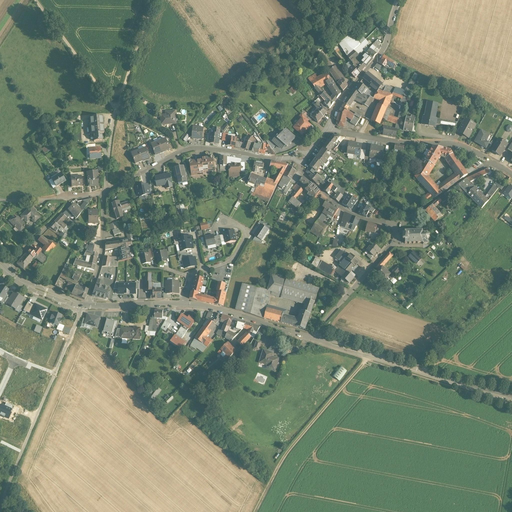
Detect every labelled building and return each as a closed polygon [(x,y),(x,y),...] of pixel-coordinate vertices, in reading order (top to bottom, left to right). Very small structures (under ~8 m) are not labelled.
[(356,40),(343,51),(347,57),(353,51),(360,45),(356,40)] [(360,45),(363,50),(369,45),(365,40),(360,45)] [(380,44),(376,41),(372,46),(375,48),(374,49),(376,50),(377,50),(379,51),(379,50),(380,48),(378,46),(380,44)] [(363,50),(360,45),(353,51),(357,55),(358,56),(364,51),(363,50)] [(372,46),(369,49),(369,50),(366,54),(367,55),(372,59),(376,54),(372,51),(374,49),(375,48),(372,46)] [(353,51),(347,57),(349,59),(350,62),(352,64),(353,66),(356,69),(360,73),(367,65),(363,60),(359,64),(357,63),(357,64),(353,60),(354,59),(357,57),(356,56),(357,55),(353,51)] [(367,55),(363,60),(368,64),(372,59),(367,55)] [(394,62),(384,56),(380,61),(391,67),(391,66),(394,62)] [(383,67),(377,63),(374,67),(380,72),(383,67)] [(352,67),(349,70),(351,72),(350,73),(355,78),(360,73),(356,69),(353,66),(352,67)] [(333,83),(327,73),(310,83),(322,96),(325,94),(320,87),(326,83),(328,87),(333,83)] [(337,73),(333,77),(335,81),(343,91),(347,87),(342,80),(344,79),(341,75),(339,76),(337,73)] [(381,84),(368,73),(363,78),(378,91),(379,91),(383,93),(386,86),(381,84)] [(409,82),(403,92),(386,86),(383,93),(392,96),(401,99),(407,102),(415,86),(409,82)] [(336,88),(333,83),(328,87),(334,96),(331,100),(334,103),(340,94),(336,88)] [(367,89),(359,83),(354,90),(360,94),(362,95),(363,94),(367,89)] [(360,94),(354,90),(349,97),(342,108),(346,110),(356,99),(360,94)] [(383,93),(379,91),(378,91),(375,96),(373,99),(378,99),(380,101),(388,105),(392,96),(383,93)] [(370,98),(363,94),(362,95),(360,94),(356,99),(363,103),(362,104),(368,107),(373,99),(370,98)] [(330,99),(327,96),(324,99),(327,103),(325,104),(329,109),(334,103),(331,100),(330,99)] [(398,119),(388,116),(390,111),(386,109),(382,119),(396,124),(401,126),(402,121),(407,102),(401,99),(399,105),(401,105),(398,119)] [(388,105),(380,101),(371,121),(379,125),(382,119),(386,109),(388,105)] [(427,102),(424,116),(423,116),(422,125),(435,127),(436,124),(437,119),(435,118),(437,104),(427,102)] [(321,106),(320,107),(316,104),(314,106),(317,110),(323,117),(327,112),(321,106)] [(346,110),(342,108),(339,112),(336,123),(338,126),(343,128),(346,117),(351,121),(354,116),(346,110)] [(323,117),(317,110),(311,117),(318,123),(323,117)] [(175,112),(166,113),(166,117),(161,118),(161,125),(167,125),(176,124),(175,112)] [(307,119),(302,114),(299,118),(301,120),(302,119),(306,122),(309,120),(307,119)] [(360,119),(354,116),(351,121),(350,122),(355,126),(360,119)] [(411,118),(406,117),(404,126),(403,131),(404,131),(412,133),(413,126),(415,117),(411,116),(411,118)] [(101,117),(89,118),(91,118),(91,126),(90,126),(90,127),(91,126),(92,134),(91,134),(91,135),(93,135),(101,134),(103,134),(101,117)] [(302,119),(301,120),(294,128),(302,135),(305,132),(308,129),(307,129),(310,126),(306,122),(302,119)] [(457,122),(437,119),(436,124),(456,127),(457,122)] [(461,126),(458,133),(468,138),(475,126),(465,120),(461,126)] [(391,128),(383,126),(383,128),(384,130),(383,135),(395,138),(396,132),(397,130),(395,129),(391,129),(391,128)] [(203,129),(193,128),(192,139),(202,140),(203,129)] [(220,129),(215,129),(214,134),(211,134),(210,143),(218,143),(220,129)] [(285,131),(283,133),(281,136),(279,139),(278,139),(285,145),(287,147),(289,144),(290,144),(291,142),(291,141),(294,139),(285,131)] [(480,131),(478,135),(479,135),(475,142),(486,148),(488,143),(485,142),(489,135),(480,131)] [(262,141),(255,132),(253,135),(259,142),(261,144),(262,141)] [(101,134),(93,135),(94,142),(102,141),(101,134)] [(285,145),(278,139),(279,139),(275,135),(271,139),(271,140),(277,144),(282,149),(285,145)] [(340,137),(334,136),(333,136),(329,141),(334,145),(337,147),(340,143),(337,140),(340,137)] [(235,138),(228,137),(227,141),(227,145),(235,146),(236,142),(235,142),(235,138)] [(277,144),(271,140),(271,139),(269,137),(266,141),(268,144),(272,150),(277,144)] [(257,145),(254,144),(256,141),(253,139),(250,143),(251,143),(249,151),(258,154),(261,144),(259,142),(258,142),(257,145)] [(507,145),(499,139),(491,151),(500,156),(507,145)] [(166,140),(158,142),(162,152),(166,151),(165,151),(170,149),(166,140)] [(329,141),(323,148),(328,151),(329,152),(330,150),(331,149),(334,151),(337,147),(334,145),(329,141)] [(158,142),(151,145),(155,155),(159,153),(160,153),(162,152),(158,142)] [(248,142),(245,142),(244,144),(236,142),(235,146),(235,147),(249,151),(251,143),(250,143),(248,142)] [(443,149),(433,147),(430,152),(426,150),(423,156),(426,158),(425,161),(433,166),(440,156),(443,149)] [(146,148),(139,151),(143,161),(146,160),(145,160),(150,158),(146,148)] [(328,151),(323,148),(316,159),(322,164),(323,165),(330,157),(329,156),(326,154),(328,151)] [(95,149),(89,149),(89,150),(90,159),(100,159),(99,149),(95,149)] [(467,175),(451,151),(450,150),(443,149),(440,156),(446,158),(445,159),(457,175),(437,189),(427,177),(433,166),(425,161),(414,178),(434,198),(467,175)] [(139,151),(131,154),(135,164),(139,162),(140,163),(143,161),(139,151)] [(209,157),(201,158),(201,160),(202,169),(207,169),(207,170),(214,169),(213,159),(213,158),(213,157),(212,157),(209,157)] [(220,157),(217,157),(217,169),(218,173),(219,173),(220,173),(220,170),(225,170),(225,166),(220,166),(220,157)] [(240,159),(230,157),(229,165),(240,164),(240,168),(242,168),(242,169),(243,169),(244,163),(240,163),(240,159)] [(322,164),(316,159),(309,167),(315,171),(318,169),(321,166),(323,168),(324,166),(323,165),(322,164)] [(201,160),(193,161),(189,161),(188,162),(188,163),(189,164),(190,170),(191,174),(199,173),(199,172),(203,171),(202,169),(201,160)] [(263,163),(254,162),(252,172),(256,173),(256,170),(257,167),(262,168),(263,163)] [(287,165),(275,163),(271,162),(269,167),(279,169),(277,173),(282,176),(287,165)] [(240,164),(229,165),(229,170),(229,173),(233,173),(240,173),(240,172),(240,168),(240,164)] [(295,171),(289,166),(284,176),(291,180),(295,171)] [(183,167),(175,169),(178,182),(183,181),(183,183),(187,182),(183,167)] [(315,171),(309,167),(305,172),(310,176),(311,175),(312,176),(315,173),(314,173),(315,171)] [(489,168),(472,176),(474,181),(483,177),(490,173),(489,172),(491,172),(489,168)] [(97,172),(87,173),(88,187),(98,186),(97,172)] [(264,188),(256,185),(254,190),(253,193),(270,199),(277,184),(282,176),(277,173),(271,183),(265,181),(264,188)] [(315,173),(312,176),(311,175),(310,176),(309,178),(310,179),(315,183),(318,179),(319,180),(320,180),(317,183),(318,184),(322,180),(321,179),(315,173)] [(65,182),(60,174),(51,180),(56,187),(65,182)] [(169,175),(155,178),(157,187),(165,185),(166,189),(172,188),(171,184),(172,184),(169,175)] [(259,178),(251,175),(248,183),(254,186),(256,186),(256,185),(259,178)] [(291,180),(284,176),(280,182),(285,186),(287,187),(289,183),(291,180)] [(81,177),(70,178),(71,180),(71,187),(72,187),(82,187),(81,177)] [(310,184),(303,177),(302,179),(299,182),(307,188),(310,184)] [(266,180),(259,178),(256,185),(264,188),(265,181),(266,180)] [(466,179),(458,185),(467,194),(474,187),(470,183),(466,179)] [(328,186),(322,180),(318,184),(317,185),(320,187),(321,185),(325,189),(328,186)] [(319,192),(310,184),(307,188),(308,188),(306,190),(309,193),(307,194),(314,199),(319,192)] [(337,189),(330,184),(328,186),(325,189),(323,190),(327,194),(329,191),(331,192),(332,190),(334,192),(337,189)] [(137,193),(138,198),(145,196),(145,195),(150,194),(149,192),(148,185),(144,186),(144,185),(135,187),(137,193)] [(494,185),(487,195),(491,198),(498,188),(494,185)] [(295,192),(291,196),(292,197),(296,199),(303,190),(299,187),(295,192)] [(479,192),(474,187),(467,194),(481,209),(488,201),(481,194),(482,193),(480,191),(479,192)] [(337,189),(334,192),(336,193),(333,198),(338,202),(342,198),(345,193),(343,192),(341,195),(338,193),(340,190),(338,188),(337,189)] [(450,191),(444,195),(447,199),(450,197),(449,196),(452,194),(450,191)] [(270,199),(253,193),(251,196),(268,202),(270,199)] [(357,201),(348,195),(344,200),(342,204),(351,210),(357,201)] [(444,195),(439,199),(442,202),(441,203),(442,204),(448,200),(447,199),(444,195)] [(296,199),(292,197),(289,201),(297,209),(301,204),(296,199)] [(84,203),(79,208),(82,211),(89,203),(92,198),(84,200),(86,202),(87,203),(86,205),(84,203)] [(439,199),(430,206),(431,207),(432,206),(434,208),(441,203),(442,202),(439,199)] [(119,201),(111,203),(117,219),(124,217),(122,211),(129,208),(127,203),(120,205),(119,201)] [(312,206),(305,201),(302,205),(301,204),(297,209),(297,210),(301,213),(302,212),(304,210),(306,211),(308,209),(309,210),(312,206)] [(339,209),(326,201),(322,207),(325,209),(322,213),(326,215),(328,212),(334,216),(339,209)] [(77,206),(75,203),(71,207),(79,215),(82,211),(79,208),(78,207),(79,206),(78,205),(77,206)] [(373,205),(370,203),(367,207),(364,204),(362,207),(361,207),(358,214),(366,217),(369,210),(370,209),(373,205)] [(431,207),(425,212),(434,223),(442,217),(434,208),(432,206),(431,207)] [(79,215),(71,207),(67,211),(70,215),(72,214),(76,219),(79,215)] [(30,208),(24,213),(24,214),(21,217),(21,218),(19,220),(21,222),(23,220),(25,222),(29,218),(34,223),(40,218),(36,214),(30,208)] [(97,211),(88,211),(88,223),(94,223),(94,221),(98,221),(97,211)] [(352,216),(345,212),(343,221),(349,223),(352,216)] [(326,215),(322,213),(318,219),(323,223),(328,216),(326,215)] [(62,215),(62,214),(54,223),(66,232),(73,223),(62,215)] [(359,220),(352,216),(349,223),(356,227),(359,220)] [(19,220),(17,218),(15,220),(13,218),(10,221),(13,225),(14,227),(15,228),(16,227),(20,232),(23,229),(21,227),(24,224),(19,220)] [(327,228),(317,221),(312,228),(322,235),(327,228)] [(356,227),(349,223),(343,221),(341,226),(353,232),(353,230),(355,231),(356,227)] [(199,224),(201,231),(209,229),(207,222),(199,224)] [(66,232),(54,223),(50,227),(49,229),(64,239),(68,233),(66,232)] [(377,226),(369,223),(367,227),(365,231),(370,233),(370,232),(373,233),(375,230),(377,226)] [(255,237),(261,241),(269,230),(261,225),(254,235),(255,237)] [(417,230),(412,230),(413,231),(409,231),(409,230),(408,230),(408,231),(405,231),(404,231),(404,232),(405,234),(404,234),(404,235),(403,235),(403,241),(404,240),(404,241),(405,241),(405,243),(404,244),(405,244),(405,243),(409,243),(409,244),(409,243),(413,243),(413,244),(414,244),(414,243),(417,243),(417,244),(418,244),(418,243),(422,243),(423,243),(423,245),(425,245),(425,243),(428,243),(428,241),(427,240),(429,238),(430,239),(430,238),(429,238),(429,236),(430,235),(429,235),(427,233),(427,232),(426,233),(422,233),(422,231),(423,231),(422,230),(422,231),(417,231),(417,230)] [(234,232),(223,234),(224,235),(225,242),(225,243),(236,241),(234,232)] [(127,240),(120,240),(121,242),(121,248),(123,248),(132,246),(131,241),(131,236),(130,233),(126,234),(126,237),(127,237),(127,240)] [(48,241),(42,236),(38,241),(45,246),(48,241)] [(181,238),(178,239),(178,240),(179,245),(191,242),(190,236),(181,238)] [(213,236),(205,237),(206,246),(210,245),(210,246),(215,245),(214,238),(213,236)] [(55,247),(48,241),(45,246),(46,247),(42,251),(41,250),(40,251),(41,252),(48,256),(55,247)] [(94,242),(91,241),(88,247),(87,250),(81,262),(95,265),(97,259),(99,247),(93,245),(94,242)] [(191,249),(193,248),(191,242),(179,245),(180,251),(180,252),(186,250),(191,249)] [(374,245),(371,248),(370,247),(367,251),(370,253),(369,254),(373,257),(376,253),(377,254),(380,250),(374,245)] [(128,250),(127,248),(123,248),(119,249),(121,257),(122,261),(130,260),(129,254),(128,252),(129,252),(128,250)] [(37,250),(33,254),(29,251),(27,254),(32,259),(34,257),(35,255),(37,256),(41,252),(40,251),(37,250)] [(47,258),(41,252),(37,256),(35,255),(34,257),(44,265),(46,263),(47,258)] [(164,252),(156,254),(158,263),(166,262),(165,258),(164,252)] [(421,259),(413,252),(408,257),(416,264),(421,259)] [(26,253),(16,265),(23,270),(32,259),(27,254),(26,253)] [(390,274),(382,267),(385,265),(393,256),(389,253),(375,268),(378,271),(375,274),(384,282),(387,279),(391,275),(390,274)] [(149,254),(140,256),(142,265),(151,263),(150,259),(149,254)] [(343,254),(337,260),(342,263),(345,259),(347,260),(348,258),(343,254)] [(322,264),(321,263),(318,269),(332,277),(334,274),(335,274),(336,273),(339,275),(342,272),(345,274),(347,272),(352,277),(354,275),(351,272),(359,262),(351,255),(348,258),(347,260),(345,259),(342,263),(337,269),(335,271),(333,269),(322,264)] [(110,258),(104,257),(101,267),(117,267),(117,262),(117,258),(110,258)] [(182,261),(184,269),(197,266),(195,258),(188,259),(182,260),(182,261)] [(318,259),(314,267),(318,269),(321,263),(322,264),(323,262),(318,259)] [(95,265),(81,262),(75,260),(73,266),(82,268),(94,271),(95,265)] [(31,267),(36,270),(40,265),(36,261),(31,267)] [(397,266),(390,274),(391,275),(387,279),(390,281),(401,269),(397,266)] [(76,272),(75,272),(72,279),(78,282),(82,274),(76,272)] [(352,277),(347,272),(345,274),(342,278),(345,280),(349,284),(354,278),(352,277)] [(286,280),(272,276),(267,291),(272,292),(271,292),(282,295),(286,280)] [(75,286),(59,277),(54,286),(71,295),(76,297),(79,287),(75,286)] [(204,279),(196,277),(194,285),(202,287),(204,279)] [(319,289),(286,280),(282,295),(307,302),(308,300),(314,302),(319,289)] [(225,285),(218,283),(216,292),(218,292),(223,293),(225,285)] [(118,294),(126,294),(127,284),(118,284),(118,290),(118,294)] [(135,284),(127,284),(126,294),(135,294),(135,290),(135,284)] [(267,291),(259,288),(260,285),(257,284),(256,288),(248,285),(248,286),(243,284),(236,310),(242,312),(264,319),(264,318),(267,308),(271,292),(267,291)] [(100,287),(96,285),(92,296),(105,300),(105,299),(106,299),(107,297),(106,297),(108,289),(104,288),(105,287),(103,287),(103,288),(101,287),(100,287)] [(202,287),(194,285),(192,292),(198,294),(200,294),(202,287)] [(8,290),(2,286),(0,288),(0,297),(2,299),(5,294),(8,290)] [(88,290),(79,287),(76,297),(84,300),(88,290)] [(160,299),(160,289),(152,289),(149,289),(149,291),(149,299),(160,299)] [(192,292),(191,292),(189,299),(201,302),(203,297),(202,296),(202,298),(198,297),(198,294),(192,292)] [(223,293),(218,292),(216,300),(205,298),(206,297),(203,297),(201,302),(223,307),(226,294),(223,293)] [(23,299),(13,293),(9,299),(7,303),(11,306),(11,307),(15,310),(16,310),(19,305),(23,299)] [(23,311),(30,314),(34,306),(27,303),(23,311)] [(306,304),(304,309),(302,308),(298,320),(296,327),(305,330),(313,306),(306,304)] [(39,307),(34,305),(34,306),(30,314),(29,315),(42,321),(46,310),(42,308),(40,309),(39,308),(39,307)] [(281,311),(274,309),(274,310),(267,308),(264,318),(296,327),(298,320),(282,316),(283,313),(280,312),(281,311)] [(155,314),(152,314),(152,318),(150,318),(148,332),(155,332),(156,319),(162,319),(162,317),(166,317),(166,312),(163,312),(163,311),(155,311),(155,314)] [(61,316),(53,313),(52,317),(51,316),(50,320),(51,320),(49,324),(57,327),(58,324),(61,316)] [(222,316),(214,314),(212,320),(214,321),(217,322),(220,322),(220,320),(221,320),(222,316)] [(87,315),(86,319),(84,324),(97,328),(100,318),(87,315)] [(187,319),(182,316),(178,322),(183,325),(180,328),(186,332),(188,329),(189,329),(193,324),(192,323),(193,322),(194,320),(189,317),(187,319)] [(233,319),(222,316),(221,320),(226,321),(224,325),(229,327),(231,323),(233,319)] [(117,321),(106,318),(102,334),(112,337),(117,321)] [(242,322),(233,319),(231,323),(235,325),(233,330),(237,331),(237,329),(241,330),(243,328),(244,327),(246,323),(242,322)] [(204,328),(203,327),(193,341),(199,345),(196,348),(202,352),(207,347),(201,343),(206,336),(217,322),(214,321),(212,320),(211,320),(210,322),(209,321),(204,328)] [(170,324),(165,321),(160,328),(165,332),(167,328),(170,324)] [(246,333),(238,342),(242,346),(250,337),(253,339),(260,327),(246,323),(244,327),(243,328),(247,329),(249,330),(247,334),(246,333)] [(133,329),(121,329),(121,330),(120,333),(122,333),(121,338),(129,339),(133,340),(140,340),(140,329),(133,328),(133,329)] [(179,330),(174,338),(172,337),(169,342),(176,347),(177,346),(182,349),(186,344),(181,340),(185,334),(179,330)] [(236,336),(228,331),(225,337),(231,341),(236,336)] [(206,336),(201,343),(207,347),(212,341),(206,336)] [(236,352),(227,344),(218,352),(226,361),(236,352)] [(279,359),(267,356),(268,352),(263,350),(259,363),(276,368),(279,359)] [(340,366),(332,375),(339,381),(347,371),(340,366)] [(0,415),(8,419),(10,414),(9,414),(11,410),(4,407),(1,405),(0,407),(0,415)]
